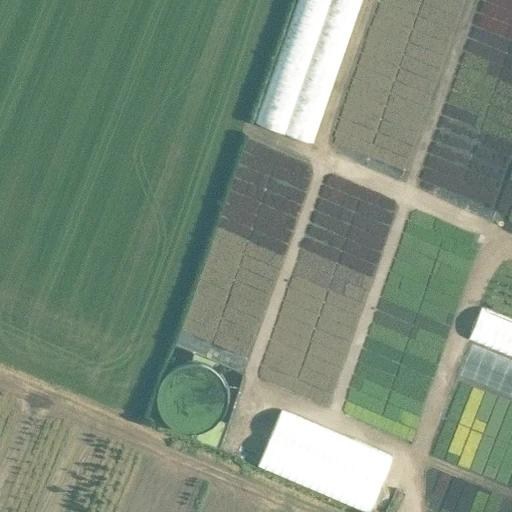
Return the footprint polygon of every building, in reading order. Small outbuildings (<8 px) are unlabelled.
[(305,0),(266,130),(325,147),(369,0),(305,0)] [(511,0),(495,0),(491,15),(511,20),(511,0)] [(398,171),(414,171),(455,53),(447,50),(447,44),(452,30),(437,31),(428,58),(427,35),(402,36),(402,28),(379,29),(346,125),(347,154),(398,171)] [(383,195),(388,181),(361,169),(355,182),(383,195)] [(316,218),(267,383),(339,405),(388,240),(393,242),(402,213),(330,191),(321,220),(316,218)] [(460,325),(485,249),(415,227),(408,249),(438,259),(434,273),(401,263),(396,278),(388,302),(387,302),(381,322),(451,345),(454,334),(436,329),(439,319),(460,325)] [(511,324),(486,315),(475,350),(511,362),(511,324)] [(443,368),(447,359),(410,347),(412,342),(377,331),(373,345),(443,368)] [(419,439),(438,387),(412,377),(411,380),(403,377),(394,404),(405,408),(401,420),(383,414),(379,425),(419,439)] [(283,417),(265,477),(380,511),(381,511),(399,452),(283,417)]
